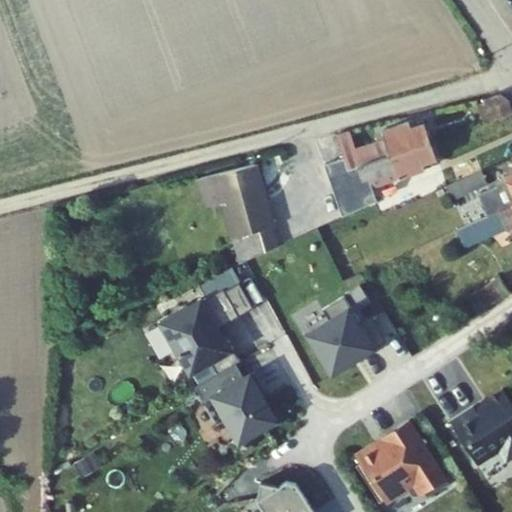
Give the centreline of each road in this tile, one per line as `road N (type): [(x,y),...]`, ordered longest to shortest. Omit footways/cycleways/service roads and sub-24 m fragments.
road 1 (track): [(511,78),(0,209)]
road 2 (unclassified): [(511,303),(326,427)]
